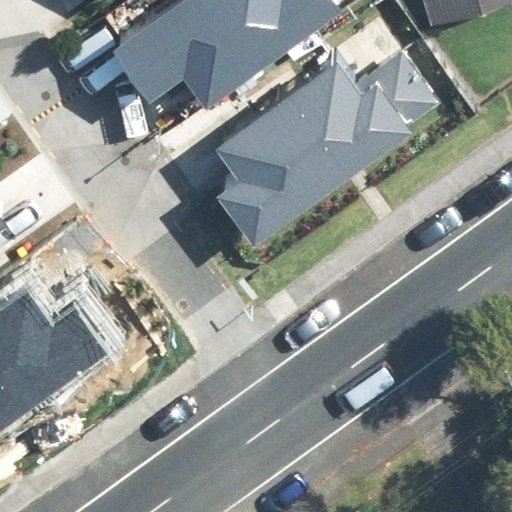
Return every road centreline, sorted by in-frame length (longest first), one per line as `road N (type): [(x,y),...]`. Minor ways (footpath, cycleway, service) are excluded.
road 1 (residential): [(0,9),(115,190),(285,413)]
road 2 (residential): [(285,413),(511,252)]
road 3 (residential): [(151,511),(285,413)]
